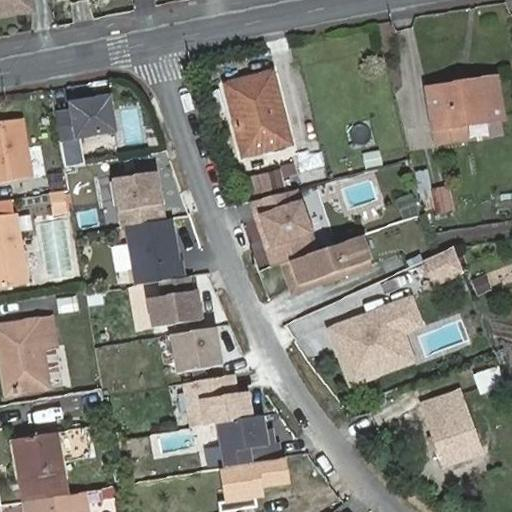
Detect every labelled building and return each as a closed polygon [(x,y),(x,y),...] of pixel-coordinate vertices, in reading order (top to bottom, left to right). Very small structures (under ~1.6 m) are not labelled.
[(0,0),(0,17),(31,14),(29,0),(0,0)] [(77,22),(92,19),(88,0),(81,0),(73,2),(77,22)] [(212,83),(232,154),(278,140),(258,72),(212,83)] [(438,83),(421,86),(428,137),(457,134),(457,123),(495,115),(489,75),(469,78),(469,84),(438,87),(438,83)] [(77,113),(61,116),(66,142),(120,133),(115,99),(76,105),(77,113)] [(0,123),(0,183),(38,177),(30,120),(0,123)] [(381,149),(363,154),(367,168),(385,164),(381,149)] [(269,173),(229,183),(232,198),(272,187),(269,173)] [(161,174),(119,181),(127,229),(130,229),(169,222),(166,199),(162,200),(160,192),(164,192),(161,174)] [(437,186),(420,190),(425,216),(443,211),(437,186)] [(286,190),(249,199),(255,212),(246,216),(254,236),(259,234),(263,243),(258,245),(271,278),(281,273),(314,257),(286,190)] [(404,195),(387,204),(396,217),(413,209),(404,195)] [(249,199),(240,201),(246,216),(255,212),(249,199)] [(0,218),(0,290),(31,285),(21,216),(0,218)] [(169,222),(130,229),(141,288),(165,284),(189,280),(186,264),(184,264),(177,221),(169,222)] [(259,234),(254,236),(258,245),(263,243),(259,234)] [(314,257),(281,273),(293,297),(323,282),(326,287),(371,265),(357,236),(314,257)] [(427,262),(435,286),(462,273),(453,250),(427,262)] [(199,278),(194,279),(198,306),(203,305),(199,278)] [(153,301),(158,331),(206,323),(203,305),(198,306),(194,279),(189,280),(165,284),(167,299),(153,301)] [(407,299),(327,331),(349,386),(369,378),(367,373),(392,363),(387,350),(393,337),(390,331),(416,321),(407,299)] [(3,329),(8,362),(15,362),(20,392),(52,385),(47,349),(64,348),(59,319),(3,329)] [(227,369),(221,330),(176,338),(183,376),(227,369)] [(15,362),(8,362),(13,393),(20,392),(15,362)] [(487,368),(462,377),(469,396),(494,386),(487,368)] [(243,396),(240,378),(233,379),(236,397),(243,396)] [(258,420),(253,394),(236,397),(233,379),(190,386),(197,430),(223,426),(258,420)] [(418,399),(437,457),(472,445),(452,386),(418,399)] [(270,433),(267,419),(258,420),(223,426),(231,470),(286,461),(283,446),(279,446),(278,439),(271,440),(270,433)] [(60,434),(65,462),(94,458),(89,429),(60,434)] [(278,439),(277,432),(270,433),(271,440),(278,439)] [(29,502),(71,494),(65,462),(60,434),(21,441),(29,502)] [(231,470),(219,472),(224,505),(265,498),(263,489),(290,484),(286,461),(231,470)]
